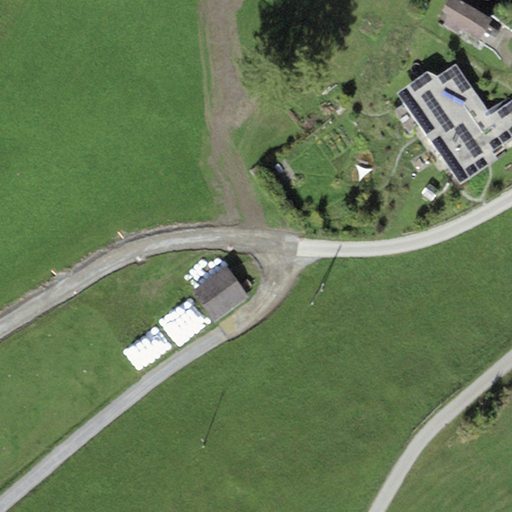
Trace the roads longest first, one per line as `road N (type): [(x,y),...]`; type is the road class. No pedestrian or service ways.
road 1 (unclassified): [(511,194),(402,244),(207,236),(154,243),(104,262),(0,327)]
road 2 (track): [(0,503),(115,404),(245,317),(268,293),(283,241)]
road 3 (unclassified): [(375,511),(436,423),(511,355)]
